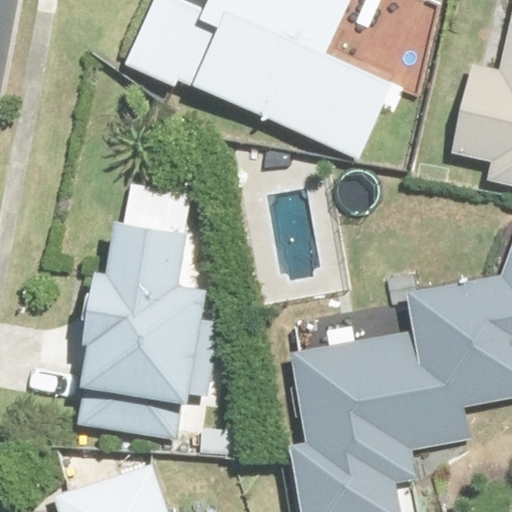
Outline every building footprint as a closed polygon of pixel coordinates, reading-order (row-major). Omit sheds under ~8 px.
[(401,84),(331,51),(355,0),(159,0),(129,62),(195,94),(201,81),(364,160),(401,84)] [(511,67),(475,60),(458,154),(496,161),(493,182),(511,185),(511,67)] [(210,319),(213,286),(189,284),(197,190),(133,184),(129,223),(120,222),(116,274),(102,273),(92,392),(203,402),(204,394),(219,395),(225,320),(210,319)] [(511,263),(506,277),(413,294),(419,329),(295,351),(311,441),(297,444),(308,511),(406,511),(403,494),(422,491),(414,447),(472,436),(466,407),(511,397),(511,263)] [(174,511),(158,462),(63,492),(69,511),(174,511)]
